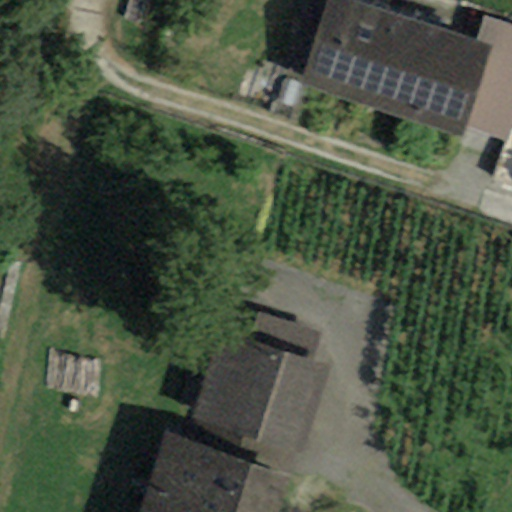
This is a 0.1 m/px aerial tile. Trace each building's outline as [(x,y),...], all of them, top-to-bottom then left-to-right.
[(476,41),(358,0),(326,0),(298,81),(460,137),(464,126),(491,46),(476,41)] [(511,24),(484,15),(476,41),(491,46),(464,126),(510,142),(511,136),(511,24)] [(251,344),(314,363),(322,335),(259,317),(251,344)] [(190,420),(301,452),(326,366),(314,363),(251,344),(216,334),(190,420)] [(276,511),(289,475),(164,434),(137,511),(276,511)]
